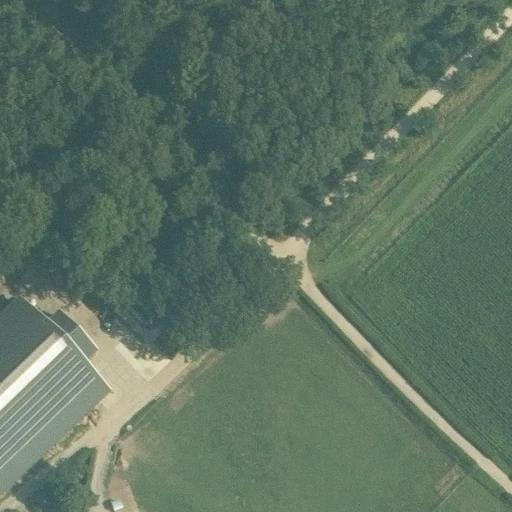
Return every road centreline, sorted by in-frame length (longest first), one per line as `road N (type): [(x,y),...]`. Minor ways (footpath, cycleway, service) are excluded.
road 1 (track): [(277,261),(29,0)]
road 2 (track): [(277,261),(511,18)]
road 3 (track): [(511,493),(277,261)]
